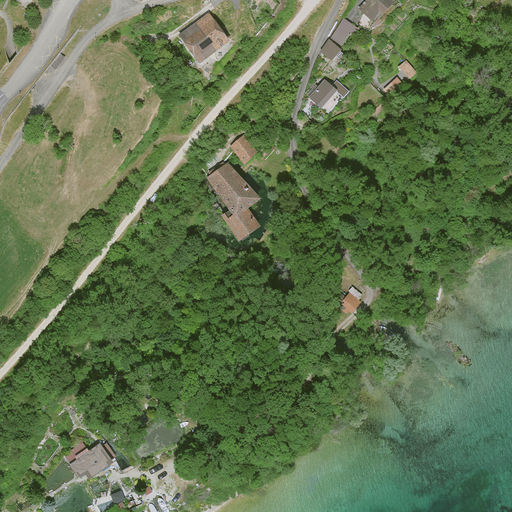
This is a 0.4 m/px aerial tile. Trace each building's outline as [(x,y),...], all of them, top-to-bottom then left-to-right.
[(393,3),(389,0),(367,0),(358,10),(370,21),(375,16),(378,19),(393,3)] [(200,64),(230,41),(209,13),(179,35),(200,64)] [(344,19),(331,39),(341,46),(349,33),(358,33),(360,29),(344,19)] [(321,53),(332,61),(341,50),(330,42),(321,53)] [(406,61),(399,67),(409,78),(416,72),(406,61)] [(389,96),(402,85),(397,78),(384,90),(389,96)] [(343,98),(349,92),(337,81),(332,86),(325,80),(309,97),(321,109),(337,92),(343,98)] [(230,147),(244,165),(257,152),(244,135),(230,147)] [(221,216),(239,241),(259,226),(246,208),(259,199),(240,177),(227,163),(206,178),(230,210),(221,216)] [(314,287),(348,316),(360,301),(349,292),(345,297),(322,277),(314,287)] [(107,443),(102,447),(100,444),(89,451),(82,442),(65,455),(67,457),(71,463),(69,464),(75,472),(77,476),(84,471),(89,478),(112,462),(111,459),(115,456),(107,443)]
